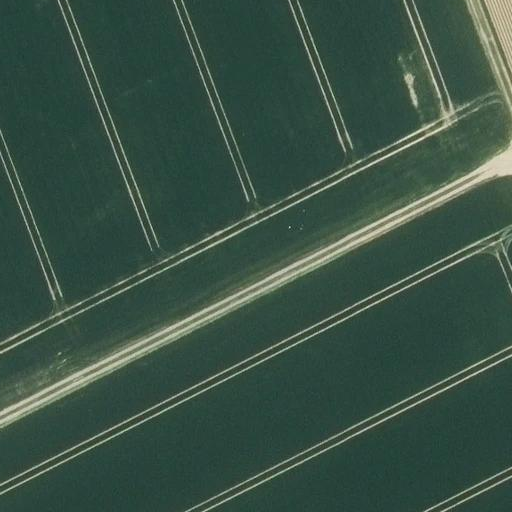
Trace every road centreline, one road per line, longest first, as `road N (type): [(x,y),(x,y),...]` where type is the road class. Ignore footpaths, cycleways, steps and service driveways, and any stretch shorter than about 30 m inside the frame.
road 1 (track): [(159,337),(511,160)]
road 2 (track): [(159,337),(0,423)]
